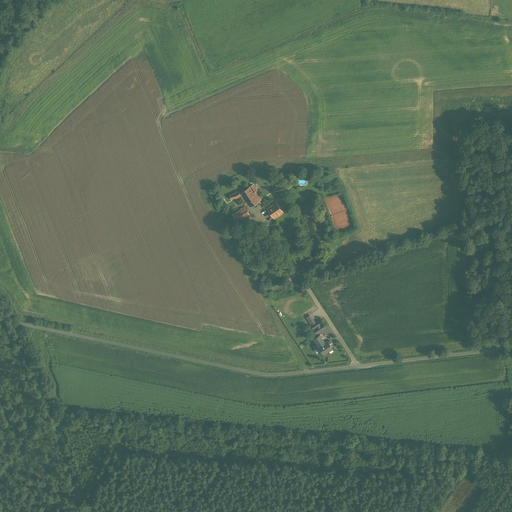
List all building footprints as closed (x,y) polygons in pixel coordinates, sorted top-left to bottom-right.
[(251,186),(249,187),(241,192),(248,202),(250,205),(260,199),(255,191),(251,186)] [(238,191),(229,195),(231,199),(235,197),(236,198),(239,196),(240,199),(241,198),(244,204),(248,202),(241,192),(239,193),(238,191)] [(276,202),(267,208),(274,218),(283,212),(276,202)] [(245,206),(239,209),(240,211),(236,213),(239,218),(243,216),(244,219),(250,216),(245,206)] [(287,274),(290,281),(298,277),(294,270),(287,274)] [(322,324),(314,329),(317,334),(325,329),(322,324)] [(324,343),(321,339),(316,342),(319,345),(318,346),(323,353),(332,347),(327,340),(324,343)]
